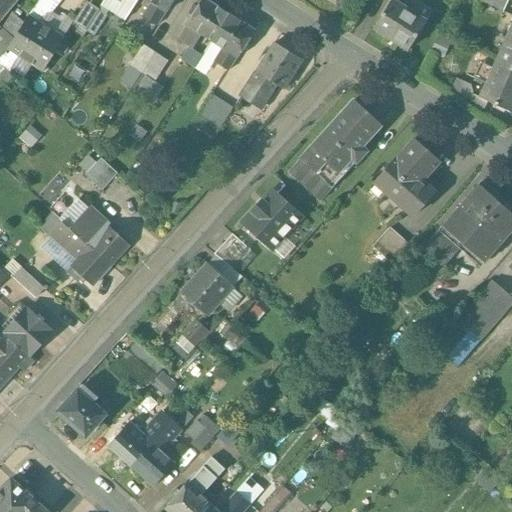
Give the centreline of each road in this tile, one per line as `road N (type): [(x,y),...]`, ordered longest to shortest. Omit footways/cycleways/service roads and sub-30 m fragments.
road 1 (residential): [(25,415),(350,55)]
road 2 (residential): [(350,55),(511,160)]
road 3 (residential): [(122,511),(25,415)]
